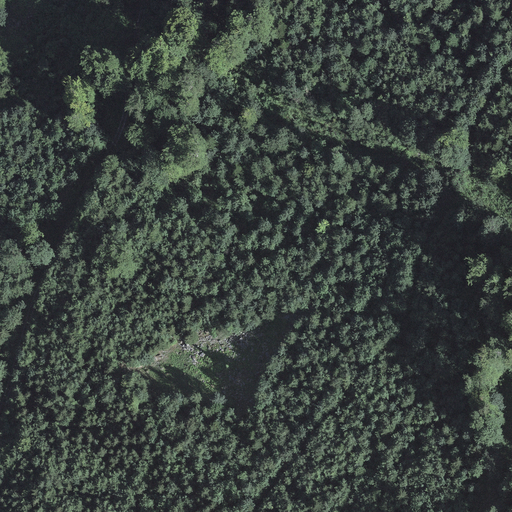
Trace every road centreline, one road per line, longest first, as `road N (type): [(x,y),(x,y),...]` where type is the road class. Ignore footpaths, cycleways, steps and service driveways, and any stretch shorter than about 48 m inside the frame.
road 1 (track): [(258,511),(396,343),(433,234),(511,69)]
road 2 (track): [(144,0),(125,120),(62,238),(0,420)]
